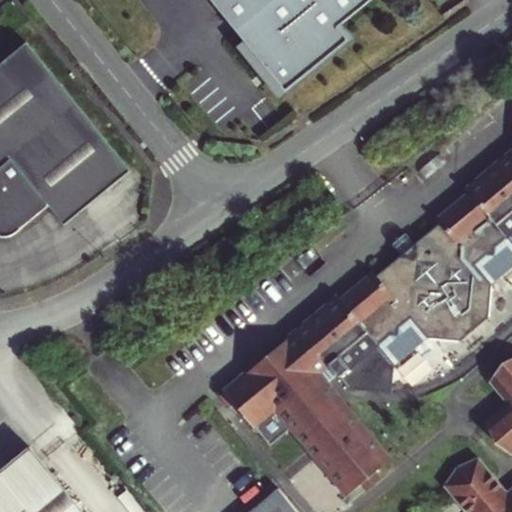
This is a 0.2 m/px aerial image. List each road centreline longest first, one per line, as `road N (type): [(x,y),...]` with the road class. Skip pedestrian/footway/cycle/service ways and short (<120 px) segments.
road 1 (unclassified): [(223,208),(511,10)]
road 2 (unclassified): [(223,208),(50,0)]
road 3 (unclassified): [(0,330),(92,296),(223,208)]
